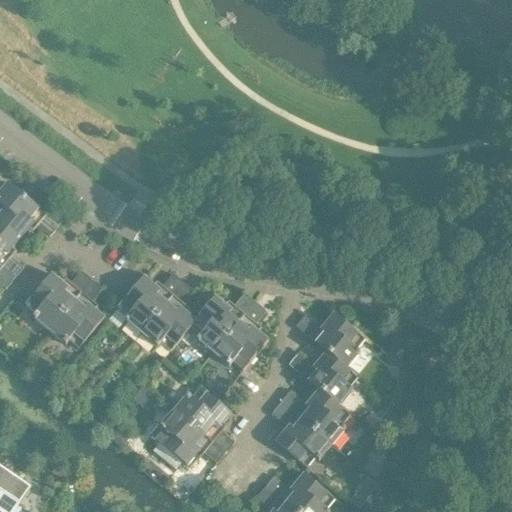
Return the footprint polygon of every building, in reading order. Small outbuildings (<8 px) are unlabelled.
[(0,225),(20,242),(33,227),(48,240),(68,217),(29,185),(19,197),(8,187),(0,196),(0,225)] [(0,269),(14,282),(23,271),(8,258),(20,242),(0,225),(0,269)] [(14,282),(0,269),(0,287),(5,292),(14,282)] [(49,334),(91,284),(81,275),(67,290),(51,277),(25,309),(35,317),(33,320),(49,334)] [(140,337),(182,286),(172,278),(159,294),(143,281),(117,311),(127,319),(124,323),(140,337)] [(91,284),(49,334),(65,347),(68,344),(78,352),(104,321),(88,308),(102,292),(91,284)] [(182,286),(140,337),(156,350),(159,346),(170,355),(190,332),(189,331),(195,324),(194,323),(180,311),(193,296),(182,286)] [(212,356),(254,305),(245,297),(231,313),(214,299),(194,323),(195,324),(189,331),(190,332),(198,339),(195,342),(212,356)] [(254,305),(212,356),(228,370),(231,366),(241,375),(267,344),(251,330),(265,314),(254,305)] [(311,342),(357,380),(347,371),(359,356),(355,353),(364,342),(334,317),(321,333),(304,320),(295,331),(310,343),(311,342)] [(401,369),(406,340),(392,337),(387,366),(401,369)] [(303,379),(350,418),(351,418),(340,409),(353,393),(349,390),(357,380),(311,342),(310,343),(325,356),(314,369),(299,356),(289,368),(303,380),(303,379)] [(281,406),(332,447),(346,431),(342,428),(350,418),(303,379),(303,380),(318,393),(306,408),(291,394),(281,406)] [(174,413),(225,456),(233,446),(218,433),(231,417),(200,391),(192,401),(187,398),(174,413)] [(332,447),(281,406),(272,416),(288,430),(275,445),(306,471),(315,461),(318,464),(332,447)] [(225,456),(174,413),(171,411),(150,436),(157,442),(156,443),(187,469),(200,453),(216,466),(225,456)] [(0,511),(19,511),(22,508),(18,506),(31,488),(0,466),(0,511)] [(266,489),(293,511),(326,511),(327,511),(335,503),(304,477),(291,492),(275,478),(266,489)] [(293,511),(266,489),(257,500),(271,511),(293,511)]
